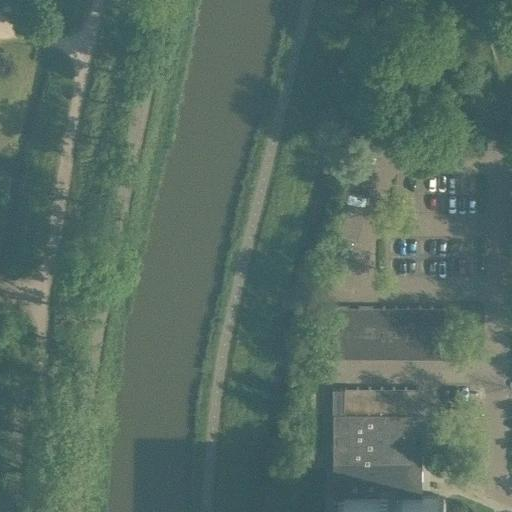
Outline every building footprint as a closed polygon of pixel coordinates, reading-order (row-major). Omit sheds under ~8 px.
[(323,307),(323,333),(335,333),(336,307),(323,307)] [(336,307),(335,333),(348,333),(348,307),(336,307)] [(348,307),(348,333),(360,333),(360,307),(348,307)] [(360,307),(360,333),(372,333),(372,308),(360,307)] [(372,308),(372,333),(384,334),(384,308),(372,308)] [(384,308),(384,334),(396,334),(397,308),(384,308)] [(397,308),(396,334),(408,334),(409,308),(397,308)] [(409,308),(408,334),(420,334),(420,308),(409,308)] [(420,308),(420,334),(432,334),(432,308),(420,308)] [(432,308),(432,334),(444,334),(445,308),(432,308)] [(323,333),(323,358),(335,358),(335,333),(323,333)] [(335,333),(335,358),(347,358),(348,333),(335,333)] [(348,333),(347,358),(360,358),(360,333),(348,333)] [(360,333),(360,358),(371,358),(372,333),(360,333)] [(372,333),(371,358),(384,358),(384,334),(372,333)] [(384,334),(384,358),(396,358),(396,334),(384,334)] [(396,334),(396,358),(408,358),(408,334),(396,334)] [(408,334),(408,358),(420,358),(420,334),(408,334)] [(420,334),(420,358),(432,359),(432,334),(420,334)] [(432,359),(444,359),(444,334),(432,334),(432,359)] [(345,388),(345,390),(345,413),(358,414),(358,388),(345,388)] [(358,388),(358,414),(369,414),(370,389),(358,388)] [(370,389),(369,414),(381,414),(382,389),(370,389)] [(382,389),(381,414),(393,414),(394,389),(382,389)] [(394,389),(393,414),(406,414),(406,389),(394,389)] [(406,389),(406,414),(419,414),(419,389),(406,389)] [(333,390),(333,395),(333,413),(334,413),(345,413),(345,390),(333,390)] [(390,428),(418,428),(419,414),(406,414),(393,414),(381,414),(369,414),(358,414),(345,413),(334,413),(333,469),(380,469),(381,460),(390,459),(390,428)] [(438,511),(439,497),(408,497),(408,460),(418,460),(418,428),(390,428),(390,459),(381,460),(380,469),(333,469),(333,497),(345,498),(344,511),(438,511)]
